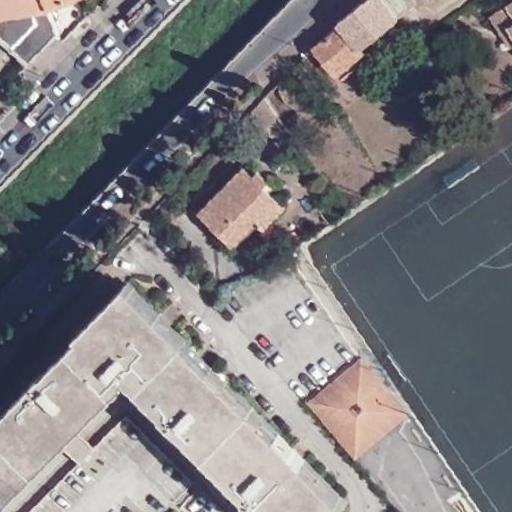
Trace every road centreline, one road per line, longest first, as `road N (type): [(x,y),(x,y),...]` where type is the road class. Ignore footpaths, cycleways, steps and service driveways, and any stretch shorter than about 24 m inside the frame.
road 1 (primary): [(0,314),(311,0)]
road 2 (primary): [(158,0),(0,156)]
